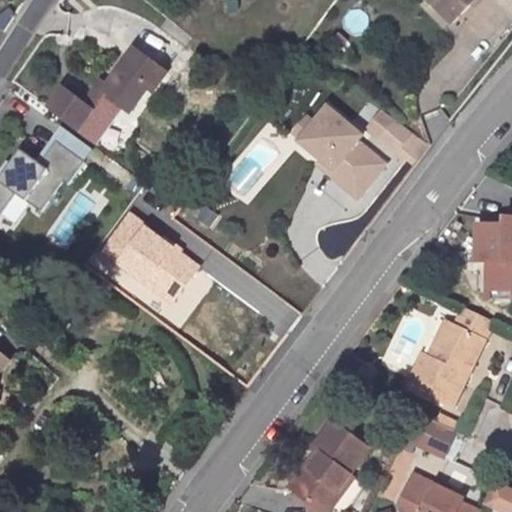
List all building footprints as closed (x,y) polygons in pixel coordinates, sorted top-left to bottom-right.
[(437,0),(454,16),(469,0),(437,0)] [(138,50),(99,107),(113,117),(127,98),(138,106),(151,87),(156,90),(169,72),(138,50)] [(54,108),(84,129),(97,108),(99,107),(111,88),(103,82),(90,102),(69,87),(54,108)] [(365,132),(333,105),(319,122),(307,137),(305,140),(326,156),(337,166),(333,170),(359,192),(386,159),(360,138),(365,132)] [(312,116),(299,131),(307,137),(319,122),(312,116)] [(396,116),(380,135),(396,147),(412,128),(396,116)] [(37,159),(18,146),(0,173),(0,230),(8,236),(27,206),(44,217),(90,145),(59,125),(37,159)] [(326,156),(322,161),(333,170),(337,166),(326,156)] [(203,205),(196,221),(212,228),(218,212),(203,205)] [(175,306),(205,264),(128,211),(99,253),(175,306)] [(495,266),(496,273),(493,276),(494,293),(511,291),(511,224),(506,224),(507,231),(490,232),(478,232),(480,267),(495,266)] [(494,301),(511,300),(511,291),(494,293),(494,301)] [(461,321),(443,353),(436,350),(430,347),(414,378),(462,402),(503,318),(471,302),(461,321)] [(443,353),(461,321),(452,316),(436,350),(443,353)] [(0,370),(11,358),(0,347),(0,370)] [(354,368),(364,354),(355,347),(345,361),(354,368)] [(329,446),(317,461),(313,458),(296,480),(334,509),(351,486),(346,482),(357,467),(377,442),(339,413),(320,439),(324,442),(329,446)] [(420,416),(409,444),(445,458),(456,430),(420,416)] [(324,442),(313,458),(317,461),(329,446),(324,442)] [(396,501),(413,453),(399,448),(381,496),(396,501)] [(351,486),(362,471),(357,467),(346,482),(351,486)] [(487,511),(491,506),(472,497),(474,494),(425,470),(409,501),(412,511),(487,511)] [(511,511),(511,481),(505,478),(494,500),(511,509),(509,511),(511,511)]
